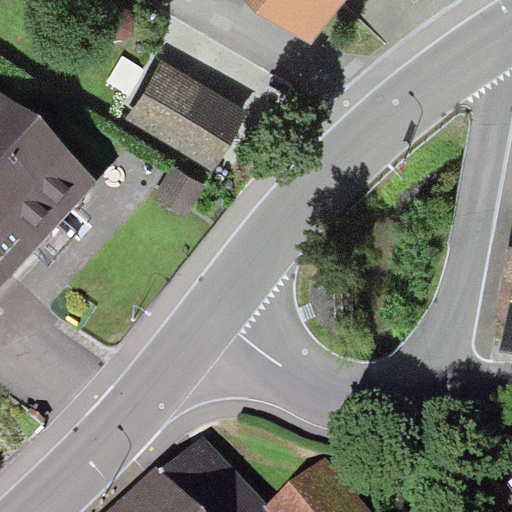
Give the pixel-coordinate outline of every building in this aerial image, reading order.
[(277,0),(316,29),(338,0),(277,0)] [(242,113),(160,63),(127,117),(209,167),(242,113)] [(0,289),(78,200),(0,132),(0,289)] [(511,244),(503,243),(489,346),(511,349),(511,244)] [(240,511),(192,459),(142,504),(149,511),(240,511)] [(345,511),(314,477),(275,511),(345,511)]
